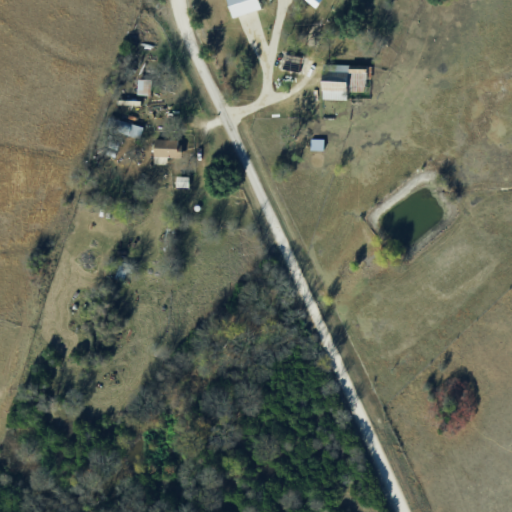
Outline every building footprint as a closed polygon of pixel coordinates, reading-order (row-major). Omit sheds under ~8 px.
[(332,14),(333,6),(308,4),(308,12),(332,14)] [(347,100),(348,91),(367,92),(368,66),(322,65),(322,99),(347,100)] [(138,93),(150,93),(150,79),(138,79),(138,93)] [(126,122),(109,119),(107,129),(124,132),(126,122)] [(180,156),(180,139),(155,139),(155,156),(180,156)] [(114,279),(127,282),(132,265),(119,262),(114,279)]
